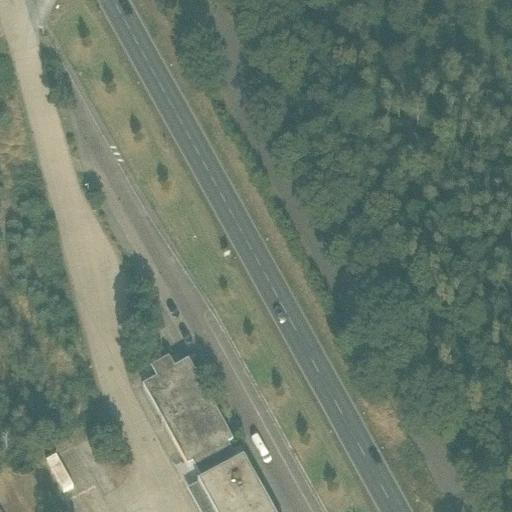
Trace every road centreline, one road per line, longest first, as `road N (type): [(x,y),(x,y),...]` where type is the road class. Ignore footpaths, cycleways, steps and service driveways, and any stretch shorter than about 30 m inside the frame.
road 1 (secondary): [(112,0),(394,511)]
road 2 (unclassified): [(460,511),(239,111),(223,58),(227,0)]
